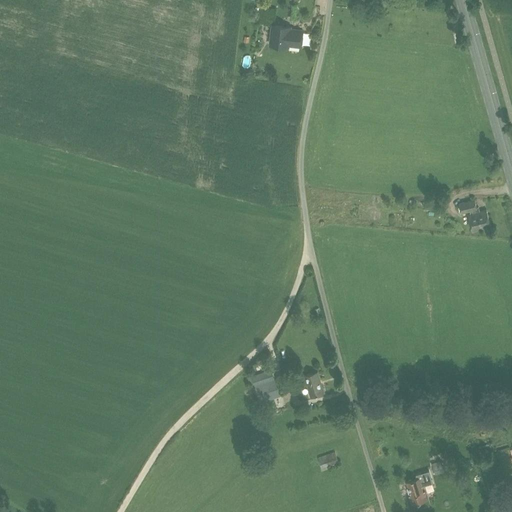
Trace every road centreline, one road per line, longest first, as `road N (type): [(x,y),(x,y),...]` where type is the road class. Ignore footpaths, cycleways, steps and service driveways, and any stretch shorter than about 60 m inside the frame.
road 1 (unclassified): [(119,511),(178,424),(269,339),(311,249)]
road 2 (unclassified): [(382,511),(311,249)]
road 3 (unclassified): [(311,249),(301,149),(327,0)]
road 4 (primary): [(511,177),(461,0)]
